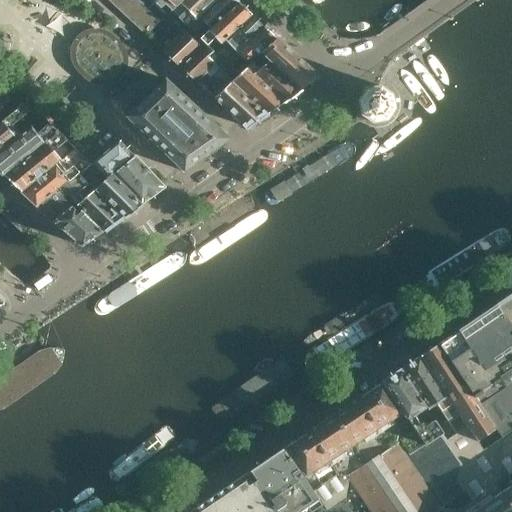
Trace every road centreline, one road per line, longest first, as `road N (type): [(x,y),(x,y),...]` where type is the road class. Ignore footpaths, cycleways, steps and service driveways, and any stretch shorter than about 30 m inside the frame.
road 1 (residential): [(511,276),(159,511)]
road 2 (residential): [(192,197),(113,117),(164,65)]
road 3 (residential): [(84,272),(192,197)]
road 4 (residential): [(346,76),(453,0)]
road 5 (residential): [(256,150),(164,65)]
